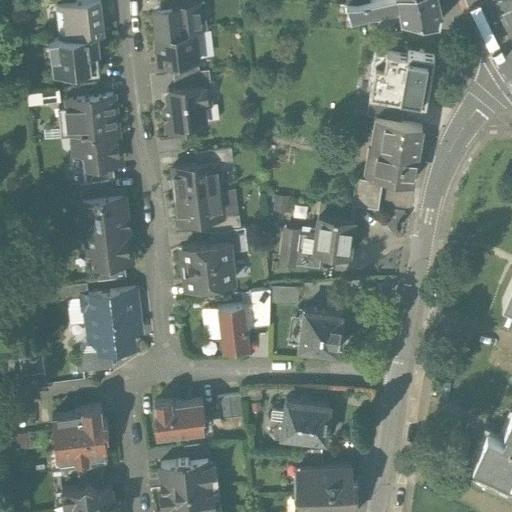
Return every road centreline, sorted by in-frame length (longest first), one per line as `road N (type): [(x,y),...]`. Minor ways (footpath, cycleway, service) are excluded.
road 1 (residential): [(171,366),(127,0)]
road 2 (residential): [(405,372),(171,366)]
road 3 (residential): [(428,250),(442,179),(477,118),(511,83)]
road 4 (residential): [(383,511),(405,372)]
road 5 (residential): [(125,382),(142,511)]
road 6 (residential): [(405,372),(428,250)]
